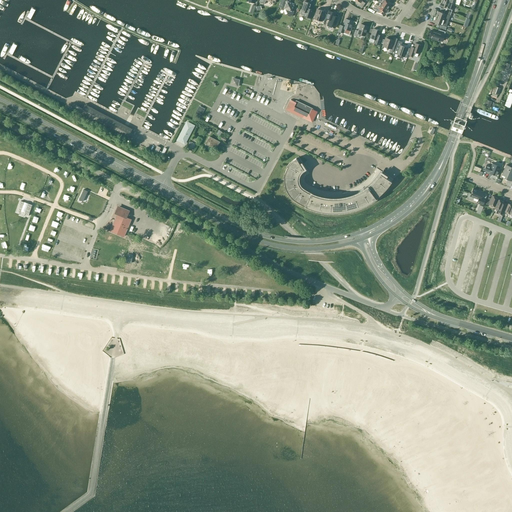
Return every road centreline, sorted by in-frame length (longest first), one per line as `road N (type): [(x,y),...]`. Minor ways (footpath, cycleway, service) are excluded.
road 1 (unclassified): [(330,288),(0,120)]
road 2 (primary): [(158,190),(268,244),(310,249),(359,240)]
road 3 (primary): [(360,232),(280,240),(161,185)]
road 4 (primary): [(161,185),(0,99)]
road 5 (primary): [(0,106),(158,190)]
road 6 (unknown): [(88,251),(31,226),(39,215),(93,234)]
